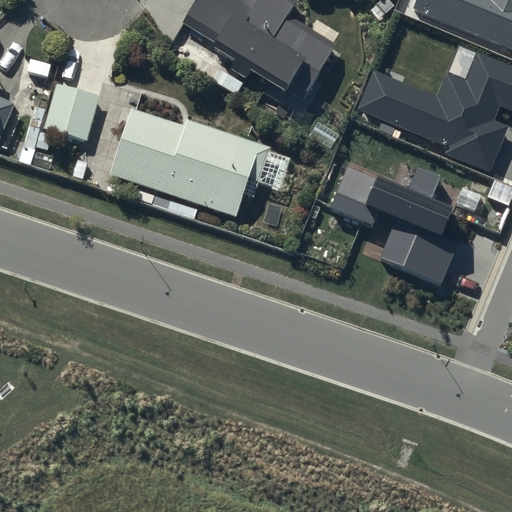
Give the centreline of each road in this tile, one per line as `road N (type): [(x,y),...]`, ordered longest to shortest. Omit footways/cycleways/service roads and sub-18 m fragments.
road 1 (residential): [(0,238),(465,397)]
road 2 (residential): [(511,283),(465,397)]
